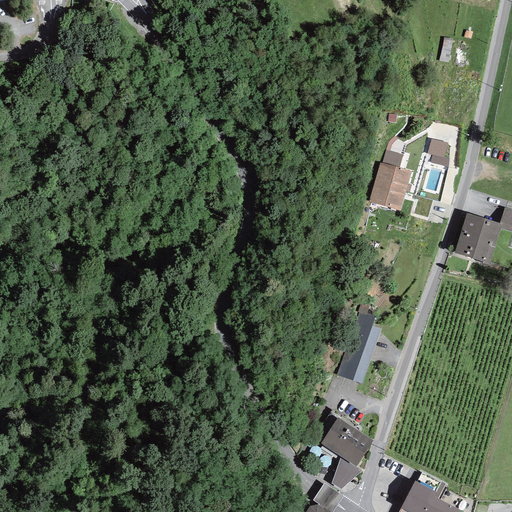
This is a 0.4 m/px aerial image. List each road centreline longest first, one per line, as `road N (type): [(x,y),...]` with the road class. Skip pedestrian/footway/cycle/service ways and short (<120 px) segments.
road 1 (secondary): [(348,511),(288,462),(240,380),(222,318),(254,211),(249,180),(135,0)]
road 2 (unclassified): [(505,0),(460,202),(356,511)]
